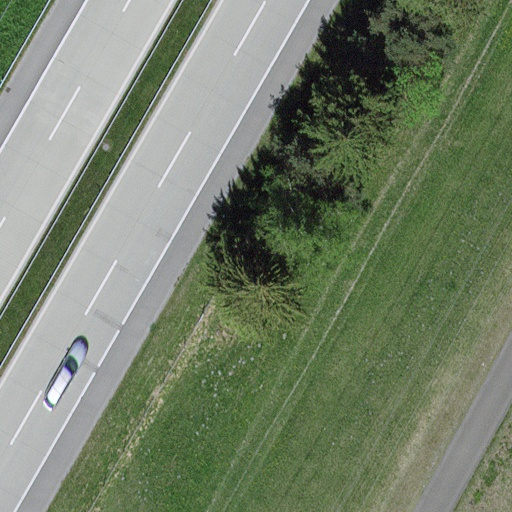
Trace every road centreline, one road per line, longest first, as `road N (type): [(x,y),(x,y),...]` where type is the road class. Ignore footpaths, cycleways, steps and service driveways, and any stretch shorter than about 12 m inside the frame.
road 1 (motorway): [(0,471),(269,0)]
road 2 (motorway): [(128,0),(0,225)]
road 3 (track): [(511,368),(433,511)]
